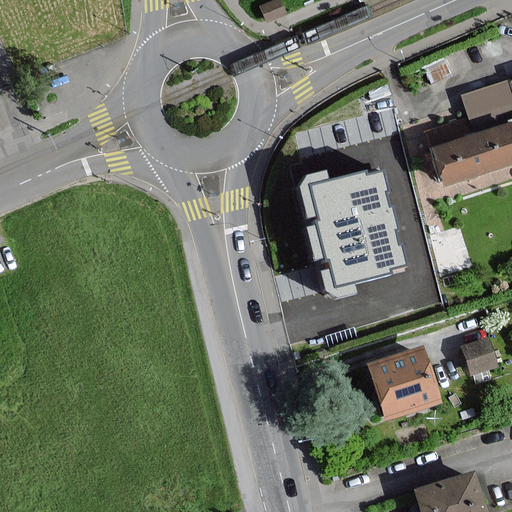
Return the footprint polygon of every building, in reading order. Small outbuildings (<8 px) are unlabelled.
[(285,13),(279,0),(263,7),(268,20),(285,13)] [(424,132),(441,186),(511,163),(511,139),(507,125),(511,123),(511,80),(461,96),(468,118),(424,132)] [(292,181),(294,189),(302,221),(311,219),(313,228),(303,230),(312,263),(321,261),(324,272),(317,274),(324,301),(353,294),(350,283),(402,270),(377,170),(326,183),(323,174),(292,181)] [(464,347),(473,373),(497,365),(488,339),(464,347)] [(372,365),(388,417),(439,401),(423,349),(372,365)] [(487,511),(475,473),(418,491),(424,511),(487,511)]
